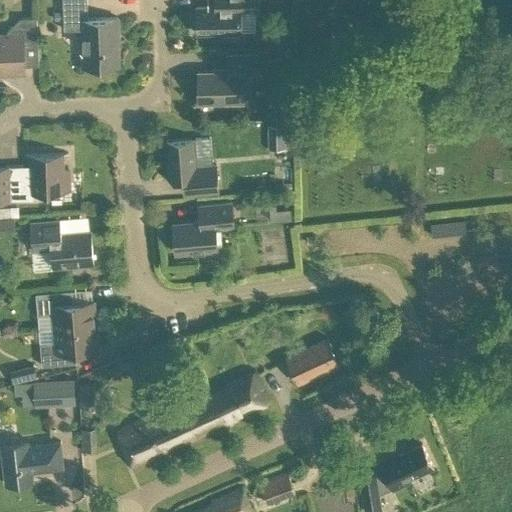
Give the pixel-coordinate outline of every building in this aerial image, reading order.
[(88,18),(87,0),(62,0),(64,29),(81,28),(83,66),(119,65),(118,33),(118,17),(88,18)] [(207,0),(208,5),(196,5),(197,32),(241,31),(240,11),(259,11),(258,0),(207,0)] [(38,44),(37,16),(21,17),(22,25),(12,26),(6,32),(7,37),(0,37),(0,70),(24,69),(23,45),(38,44)] [(293,38),(269,38),(270,46),(293,46),(293,38)] [(291,48),(276,48),(276,60),(292,60),(291,48)] [(257,77),(256,53),(227,54),(228,68),(223,68),(223,70),(198,71),(198,103),(244,101),(244,77),(257,77)] [(283,122),(266,122),(267,146),(284,146),(283,122)] [(195,165),(193,137),(166,139),(169,178),(185,177),(186,193),(218,191),(216,164),(195,165)] [(63,169),(62,152),(30,154),(31,164),(0,165),(0,199),(33,198),(33,192),(70,191),(69,169),(63,169)] [(234,226),(231,200),(198,203),(200,218),(173,221),(176,252),(193,250),(194,255),(205,254),(204,249),(217,248),(216,227),(234,226)] [(275,204),(268,204),(269,219),(291,217),(290,207),(275,208),(275,204)] [(13,216),(0,216),(0,226),(13,226),(13,216)] [(61,233),(59,219),(30,221),(33,249),(51,247),(53,265),(93,262),(90,231),(61,233)] [(431,223),(432,235),(466,232),(464,219),(431,223)] [(53,313),(55,327),(95,324),(93,300),(72,302),(71,290),(36,293),(38,314),(53,313)] [(353,303),(342,308),(349,323),(360,318),(353,303)] [(95,324),(55,327),(56,342),(40,343),(42,365),(77,362),(76,350),(97,348),(95,324)] [(367,333),(356,338),(362,352),(373,347),(367,333)] [(286,358),(298,384),(340,365),(328,339),(286,358)] [(155,360),(149,347),(133,354),(140,368),(155,360)] [(221,405),(227,420),(269,400),(255,370),(208,392),(215,408),(221,405)] [(72,377),(32,379),(33,406),(74,403),(72,377)] [(79,379),(80,406),(96,406),(95,378),(79,379)] [(153,397),(159,409),(168,405),(162,392),(153,397)] [(208,392),(162,414),(174,439),(172,440),(174,444),(227,420),(221,405),(215,408),(208,392)] [(174,439),(162,414),(149,420),(147,415),(117,430),(134,468),(151,461),(148,456),(174,444),(172,440),(174,439)] [(29,444),(28,440),(1,443),(5,483),(33,480),(32,470),(63,467),(60,440),(29,444)] [(384,472),(376,475),(375,473),(360,475),(365,510),(381,508),(378,493),(391,487),(392,489),(411,480),(410,477),(433,466),(422,442),(399,453),(397,450),(378,459),(384,472)] [(335,450),(322,455),(328,470),(341,465),(335,450)] [(287,471),(258,481),(266,502),(294,491),(287,471)] [(353,478),(345,479),(347,494),(356,493),(353,478)] [(252,511),(242,486),(211,499),(213,502),(188,511),(252,511)]
